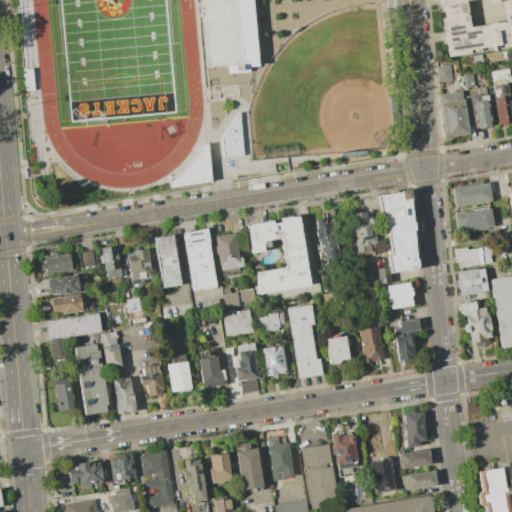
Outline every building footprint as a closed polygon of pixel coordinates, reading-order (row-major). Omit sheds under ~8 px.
[(25,0),(34,91),(25,91),(16,0),(25,0)] [(250,0),(255,63),(205,67),(199,0),(250,0)] [(511,0),(511,48),(446,58),(444,46),(441,46),(439,38),(444,38),(443,27),(446,26),(445,16),(441,16),(439,3),(434,3),(433,0),(511,0)] [(490,62),(488,53),(500,51),(501,61),(490,62)] [(473,63),(472,56),(480,55),(481,62),(473,63)] [(451,80),(438,82),(436,67),(450,65),(451,80)] [(506,83),(511,123),(497,125),(491,86),(489,71),(508,68),(510,83),(506,83)] [(476,80),(475,72),(483,71),(484,79),(476,80)] [(460,76),(471,74),(473,86),(462,88),(460,76)] [(477,94),(476,88),(485,86),(486,92),(491,127),(474,129),(469,95),(477,94)] [(461,91),(468,134),(446,138),(439,94),(461,91)] [(237,112),(241,155),(221,156),(220,137),(237,112)] [(170,188),(210,182),(207,144),(203,145),(198,155),(189,165),(180,174),(169,183),(170,188)] [(451,188),(488,183),(491,201),(454,207),(451,188)] [(376,195),(407,191),(417,269),(389,273),(387,255),(391,255),(385,211),(379,211),(376,195)] [(453,214),(489,208),(493,228),(456,234),(453,214)] [(355,218),(372,216),(373,226),(379,226),(382,258),(360,260),(355,218)] [(253,229),(270,226),(270,223),(279,221),(280,227),(277,228),(278,232),(284,231),(283,227),(287,227),(286,223),(297,221),(297,219),(305,217),(317,290),(265,299),(261,278),(291,273),(286,242),(269,245),(271,256),(257,259),(253,237),(254,236),(253,229)] [(319,259),(335,257),(330,217),(313,219),(319,259)] [(323,229),(340,227),(344,263),(329,265),(329,270),(322,271),(320,255),(326,254),(323,229)] [(186,236),(212,232),(220,290),(194,294),(186,236)] [(220,240),(241,237),(244,262),(247,262),(248,271),(225,274),(220,240)] [(159,241),(179,239),(185,289),(165,291),(159,241)] [(491,263),(460,268),(459,262),(455,263),(453,249),(466,248),(466,250),(488,246),(491,263)] [(105,251),(120,249),(125,280),(110,282),(107,265),(104,266),(102,258),(106,258),(105,251)] [(91,250),(78,251),(79,270),(93,268),(91,250)] [(130,255),(152,252),(157,283),(135,286),(130,255)] [(85,254),(98,253),(100,270),(87,272),(85,254)] [(50,261),(73,257),(76,274),(52,278),(50,261)] [(375,268),(387,267),(388,283),(376,284),(375,268)] [(455,272),(483,268),(486,292),(459,296),(455,272)] [(511,313),(511,345),(499,348),(488,279),(511,274),(511,306),(511,307),(511,313)] [(320,279),(328,277),(331,293),(323,294),(320,279)] [(52,284),(85,278),(87,292),(84,293),(84,296),(63,299),(63,297),(54,298),(52,284)] [(391,289),(414,286),(415,293),(418,293),(419,299),(416,299),(417,310),(394,313),(391,289)] [(251,290),(238,291),(238,301),(252,300),(251,290)] [(242,294),(257,291),(258,303),(244,305),(242,294)] [(222,293),(223,306),(236,305),(236,293),(222,293)] [(226,298),(240,295),(242,307),(228,310),(226,298)] [(54,302),(84,296),(88,314),(67,319),(66,316),(57,318),(54,302)] [(129,300),(141,298),(143,312),(131,314),(129,300)] [(464,330),(463,324),(466,323),(465,313),(459,314),(457,304),(474,301),(475,309),(477,309),(477,308),(483,307),(484,314),(487,314),(491,337),(486,337),(486,339),(469,342),(468,333),(465,333),(464,330)] [(289,311),(315,308),(318,329),(315,329),(320,362),(325,362),(327,379),(299,383),(289,311)] [(224,315),(237,314),(237,317),(241,316),(241,313),(253,311),(257,335),(228,339),(224,315)] [(277,330),(275,313),(256,315),(258,332),(277,330)] [(49,325),(101,316),(105,334),(53,343),(49,325)] [(120,324),(131,322),(133,331),(121,333),(120,324)] [(403,324),(423,322),(424,335),(413,337),(416,362),(401,364),(397,331),(404,331),(403,324)] [(361,332),(382,329),(387,363),(366,366),(361,332)] [(102,336),(114,335),(115,348),(104,350),(102,336)] [(342,335),(323,338),(327,363),(346,360),(342,335)] [(331,343),(351,340),(354,363),(345,365),(346,367),(337,369),(337,366),(334,366),(331,351),(333,351),(331,343)] [(229,346),(253,342),(258,377),(253,378),(254,390),(240,392),(238,382),(235,382),(229,346)] [(52,346),(66,344),(68,355),(54,357),(52,346)] [(77,346),(99,344),(100,351),(104,350),(111,413),(87,416),(81,391),(77,391),(75,368),(79,368),(77,346)] [(106,350),(124,348),(126,370),(109,372),(106,350)] [(264,351),(286,348),(290,377),(269,381),(264,351)] [(169,392),(188,390),(184,354),(165,357),(169,392)] [(203,362),(222,360),(225,376),(228,376),(229,389),(216,390),(217,398),(208,399),(203,362)] [(171,368),(193,365),(197,397),(175,400),(171,368)] [(165,368),(172,411),(149,414),(146,399),(144,399),(140,372),(165,368)] [(57,384),(73,383),(74,394),(77,394),(78,401),(75,401),(77,410),(60,412),(57,384)] [(120,388),(137,385),(140,405),(123,408),(120,388)] [(405,418),(427,417),(427,431),(429,431),(430,446),(424,446),(424,452),(409,452),(409,450),(406,450),(406,443),(409,443),(409,435),(403,435),(402,432),(405,432),(405,428),(408,428),(408,425),(405,425),(405,418)] [(379,420),(360,424),(366,454),(385,450),(379,420)] [(333,440),(347,438),(347,441),(359,439),(364,472),(340,476),(338,459),(336,459),(333,440)] [(270,450),(293,447),(297,483),(275,486),(270,450)] [(302,452),(332,448),(335,467),(305,471),(302,452)] [(150,511),(142,456),(169,452),(177,508),(150,511)] [(240,455),(262,452),(267,493),(246,496),(240,455)] [(399,452),(405,452),(406,457),(433,453),(435,470),(406,474),(406,472),(401,473),(399,452)] [(209,483),(228,481),(226,453),(207,455),(209,483)] [(111,459),(134,455),(138,480),(114,483),(111,459)] [(216,461),(232,458),(235,481),(229,482),(230,487),(216,489),(215,479),(218,479),(216,461)] [(188,464),(207,461),(212,506),(194,508),(188,464)] [(80,465),(104,462),(107,484),(78,488),(77,482),(71,483),(69,472),(80,470),(80,465)] [(488,511),(487,505),(481,506),(479,495),(485,495),(481,470),(511,465),(511,511),(488,511)] [(336,471),(341,505),(312,509),(307,475),(336,471)] [(401,490),(434,486),(432,471),(399,474),(401,490)] [(410,479),(440,475),(442,492),(412,496),(410,479)] [(108,511),(118,511),(130,510),(128,490),(106,493),(108,511)] [(342,511),(342,507),(433,493),(436,511),(342,511)] [(66,511),(65,502),(72,501),(72,498),(81,496),(81,500),(94,498),(96,511),(66,511)] [(272,511),(305,511),(304,501),(272,504),(272,511)] [(218,511),(217,505),(234,503),(234,511),(218,511)]
